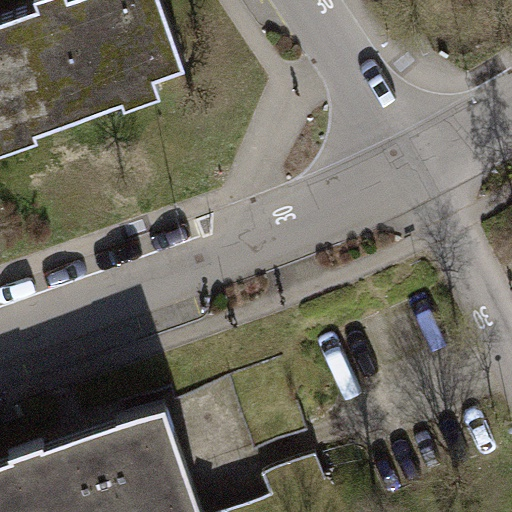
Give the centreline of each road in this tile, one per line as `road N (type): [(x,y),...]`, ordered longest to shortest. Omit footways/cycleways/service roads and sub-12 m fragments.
road 1 (residential): [(422,166),(0,326)]
road 2 (residential): [(422,166),(511,354)]
road 3 (residential): [(309,0),(422,166)]
